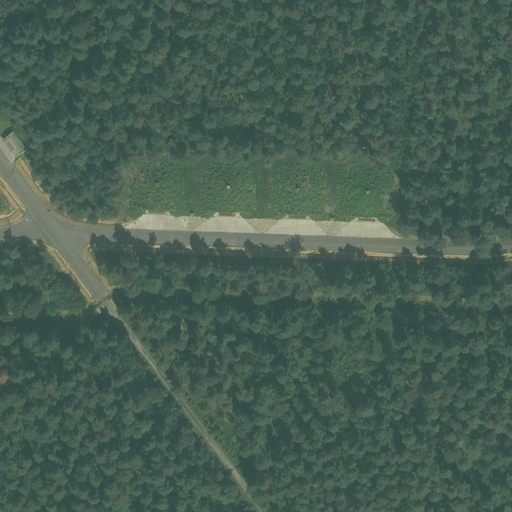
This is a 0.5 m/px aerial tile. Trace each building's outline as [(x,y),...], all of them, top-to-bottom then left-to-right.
[(1,143),(15,162),(26,154),(12,135),(1,143)] [(130,160),(130,213),(181,213),(181,160),(130,160)] [(199,164),(199,217),(250,217),(250,164),(199,164)] [(270,167),(270,220),(321,220),(320,167),(270,167)] [(343,168),(343,222),(394,221),(394,168),(343,168)]
